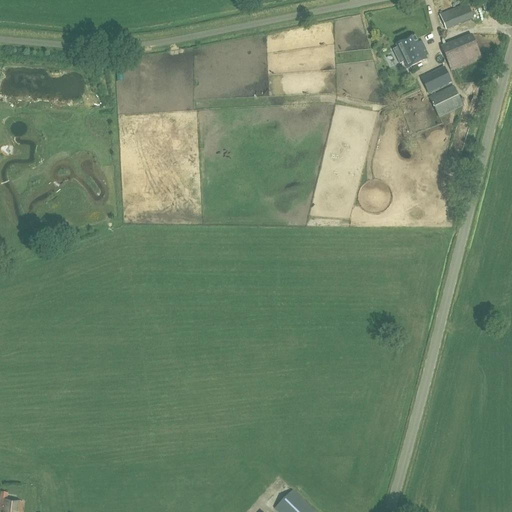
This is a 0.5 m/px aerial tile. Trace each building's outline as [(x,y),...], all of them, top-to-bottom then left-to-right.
[(446,30),(474,18),(467,3),(440,14),(446,30)] [(452,70),(482,57),(472,34),(442,47),(452,70)] [(400,64),(405,62),(408,68),(427,59),(416,35),(397,45),(398,47),(393,50),(400,64)] [(430,83),(427,76),(420,79),(428,94),(451,83),(444,67),(438,70),(441,78),(430,83)] [(463,106),(453,86),(436,94),(430,97),(440,117),(463,106)] [(314,511),(293,491),(276,509),(278,511),(314,511)] [(16,510),(22,511),(23,502),(7,500),(8,493),(2,493),(0,506),(0,507),(16,509),(16,510)]
